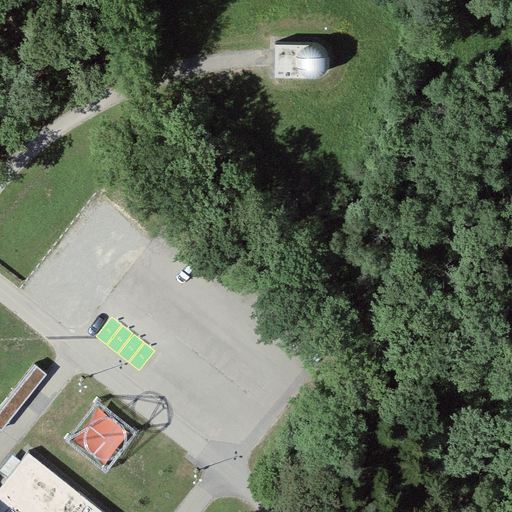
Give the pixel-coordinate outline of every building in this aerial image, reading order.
[(311,40),(274,41),(274,58),(273,74),(313,75),(321,73),(326,70),(328,66),(330,62),(331,55),(328,49),(323,44),(318,42),(311,40)] [(50,254),(25,287),(62,315),(87,282),(50,254)] [(0,427),(2,429),(47,374),(35,365),(0,409),(0,427)] [(97,407),(86,440),(124,452),(134,419),(97,407)] [(0,511),(105,511),(28,451),(21,461),(8,477),(0,486),(0,511)]
